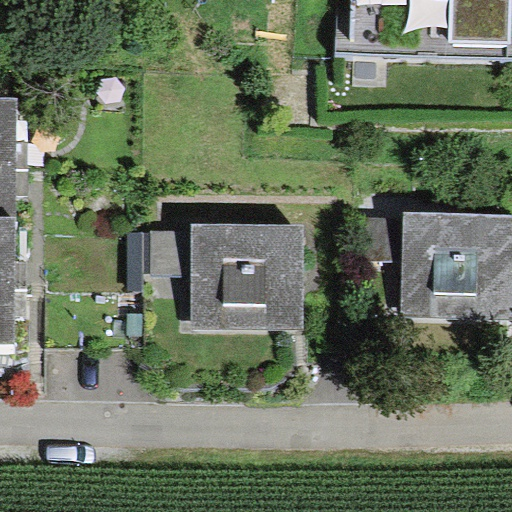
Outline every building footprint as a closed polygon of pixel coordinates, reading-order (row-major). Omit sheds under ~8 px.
[(511,0),(353,0),(352,47),(511,51),(511,0)] [(0,172),(17,173),(17,158),(17,111),(0,110),(0,172)] [(16,190),(17,173),(0,172),(0,230),(16,231),(16,190)] [(404,265),(404,223),(352,223),(352,265),(404,265)] [(511,224),(404,223),(404,265),(403,320),(511,321),(511,224)] [(16,231),(0,230),(0,290),(15,291),(16,278),(16,231)] [(193,279),(193,235),(152,234),(152,279),(193,279)] [(305,236),(193,235),(193,279),(192,332),(304,333),(305,277),(305,236)] [(15,308),(15,291),(0,290),(0,352),(15,353),(15,308)]
